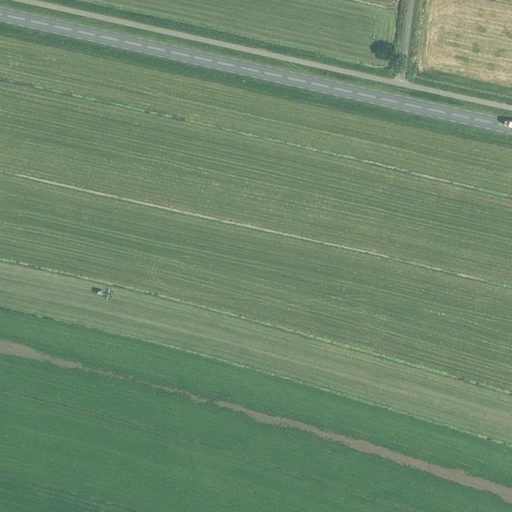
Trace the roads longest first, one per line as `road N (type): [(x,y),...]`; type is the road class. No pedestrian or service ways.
road 1 (secondary): [(392,101),(0,14)]
road 2 (secondary): [(392,101),(511,126)]
